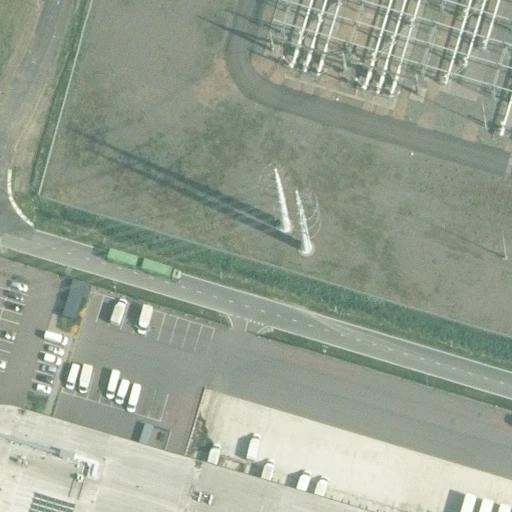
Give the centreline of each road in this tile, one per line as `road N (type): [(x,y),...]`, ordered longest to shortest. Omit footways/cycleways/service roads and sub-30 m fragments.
road 1 (unclassified): [(511,381),(0,228)]
road 2 (unclassified): [(58,0),(0,138)]
